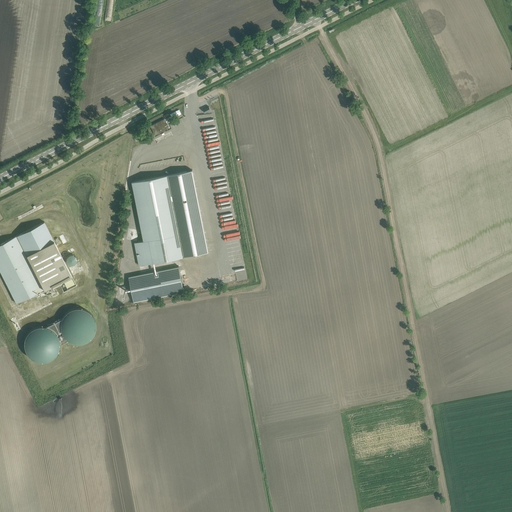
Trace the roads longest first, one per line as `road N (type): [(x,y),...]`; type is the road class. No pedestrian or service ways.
road 1 (track): [(446,511),(376,136),(315,19)]
road 2 (track): [(274,511),(233,292),(264,283),(226,91),(196,101)]
road 3 (primary): [(0,178),(353,0)]
